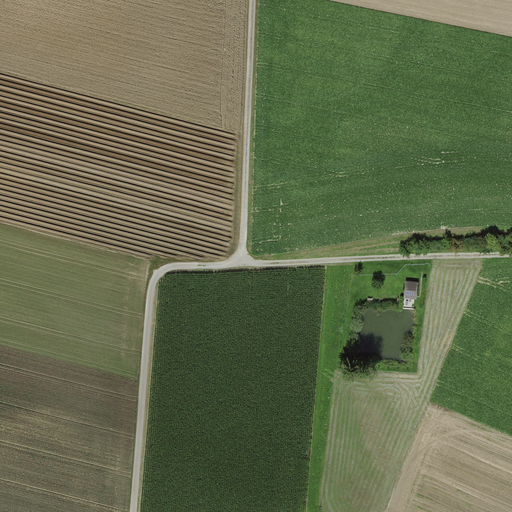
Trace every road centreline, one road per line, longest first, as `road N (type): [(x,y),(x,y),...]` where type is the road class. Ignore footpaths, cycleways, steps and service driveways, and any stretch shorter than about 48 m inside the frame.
road 1 (track): [(133,511),(150,290),(163,270),(511,254)]
road 2 (track): [(242,264),(253,0)]
